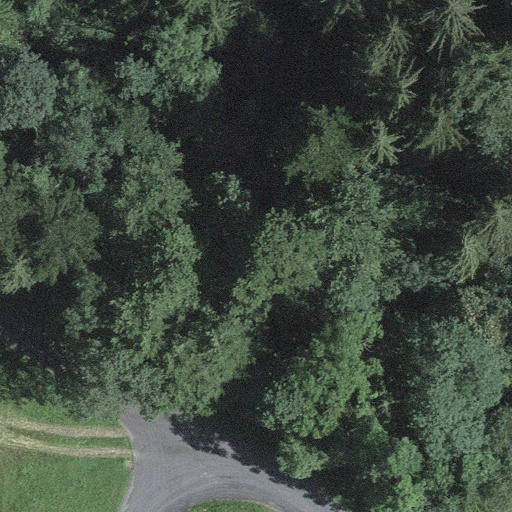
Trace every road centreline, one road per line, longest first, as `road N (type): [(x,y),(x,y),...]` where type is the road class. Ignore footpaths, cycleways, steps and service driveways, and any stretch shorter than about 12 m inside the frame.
road 1 (residential): [(161,436),(91,373),(0,316)]
road 2 (residential): [(262,511),(161,436)]
